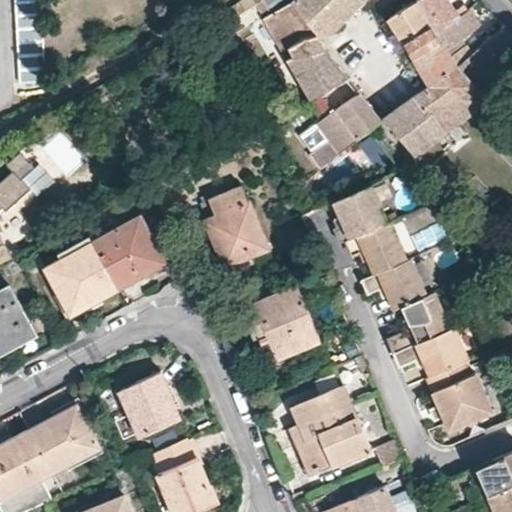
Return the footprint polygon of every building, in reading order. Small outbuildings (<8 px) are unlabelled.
[(41,0),(15,0),(20,82),(47,80),(41,0)] [(240,0),(223,11),(229,21),(262,0),(240,0)] [(320,41),(323,37),(292,0),(263,17),(307,90),(296,97),(300,104),(347,76),(340,67),(326,51),(321,44),(320,41)] [(360,0),(292,0),(323,37),(333,27),(350,10),(360,0)] [(437,32),(417,0),(414,0),(390,16),(415,57),(443,40),(437,32)] [(448,0),(417,0),(437,32),(459,16),(456,12),(448,16),(441,5),(449,0),(448,0)] [(476,4),(479,1),(478,0),(460,0),(461,0),(467,10),(476,4)] [(415,57),(431,84),(456,63),(447,49),(487,21),(476,4),(467,10),(459,16),(437,32),(443,40),(415,57)] [(511,50),(511,31),(504,24),(488,38),(463,60),(458,65),(456,63),(431,84),(385,117),(415,154),(483,99),(472,83),(511,50)] [(376,124),(376,115),(360,94),(317,122),(328,139),(312,156),(321,167),(370,129),(376,124)] [(0,269),(17,260),(0,228),(0,209),(6,205),(9,209),(34,186),(24,176),(36,166),(23,150),(8,162),(14,169),(0,181),(0,269)] [(178,173),(164,180),(175,201),(189,194),(178,173)] [(164,180),(151,188),(163,208),(175,201),(164,180)] [(386,219),(370,182),(335,199),(330,201),(336,215),(339,223),(336,224),(332,226),(339,240),(343,238),(386,219)] [(241,184),(207,199),(215,216),(207,219),(215,236),(217,236),(228,263),(268,246),(241,184)] [(95,240),(119,289),(168,263),(142,214),(95,240)] [(399,306),(404,317),(408,327),(402,329),(385,337),(398,363),(413,356),(421,353),(424,360),(428,372),(425,373),(437,401),(441,410),(448,426),(491,408),(474,366),(469,369),(464,355),(467,354),(454,324),(450,326),(435,291),(426,294),(410,257),(406,259),(388,218),(386,219),(343,238),(350,254),(362,249),(372,273),(361,279),(366,292),(381,285),(392,309),(399,306)] [(119,289),(95,240),(45,267),(67,309),(97,293),(100,299),(119,289)] [(325,270),(318,254),(306,260),(313,276),(325,270)] [(297,282),(240,305),(267,368),(281,363),(278,355),(320,338),(297,282)] [(11,284),(0,290),(0,351),(37,332),(11,284)] [(408,327),(404,317),(397,320),(402,329),(408,327)] [(421,353),(413,356),(417,363),(424,360),(421,353)] [(161,371),(121,389),(141,435),(180,419),(166,389),(168,387),(161,371)] [(311,474),(371,448),(344,384),(293,405),(300,422),(291,426),(311,474)] [(441,410),(437,401),(429,405),(433,414),(441,410)] [(30,428),(53,472),(100,447),(77,403),(30,428)] [(37,480),(53,472),(30,428),(0,443),(0,491),(4,499),(10,511),(31,500),(28,495),(41,488),(37,480)] [(201,453),(193,435),(189,436),(197,455),(201,453)] [(197,455),(189,436),(177,442),(150,453),(157,471),(174,511),(193,511),(219,501),(213,484),(210,485),(209,485),(197,455)] [(371,448),(379,466),(406,455),(398,437),(371,448)] [(495,511),(511,511),(511,442),(475,462),(495,511)] [(395,511),(384,485),(326,510),(327,511),(395,511)] [(398,511),(414,511),(406,489),(392,494),(398,511)] [(131,511),(124,494),(81,511),(131,511)]
